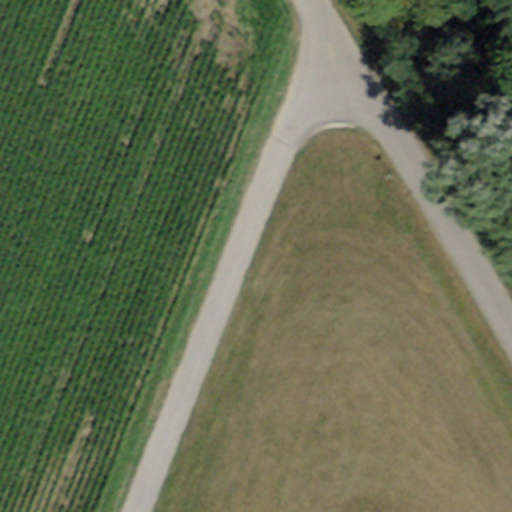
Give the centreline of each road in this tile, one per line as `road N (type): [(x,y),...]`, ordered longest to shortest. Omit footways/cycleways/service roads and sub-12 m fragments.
road 1 (unclassified): [(133,511),(318,58),(306,0)]
road 2 (track): [(511,349),(388,130),(318,58)]
